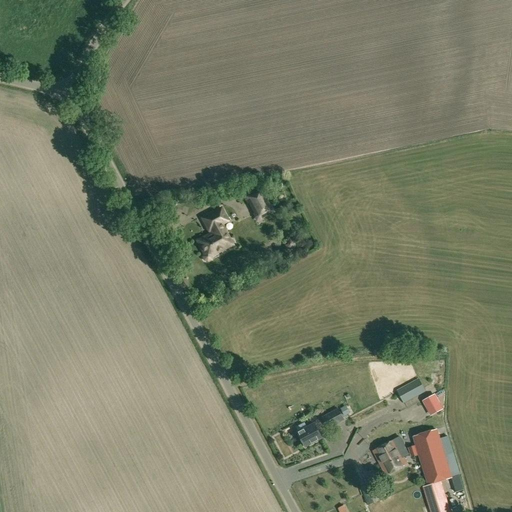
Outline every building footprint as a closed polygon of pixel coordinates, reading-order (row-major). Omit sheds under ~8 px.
[(244,197),(248,203),(249,202),(255,214),(254,214),(257,220),(273,212),(260,188),(244,197)] [(211,195),(203,199),(206,204),(213,201),(211,195)] [(221,210),(203,219),(209,230),(211,229),(213,234),(210,236),(209,236),(201,240),(205,247),(202,248),(205,253),(204,254),(203,257),(204,260),(208,261),(211,259),(212,256),(211,255),(222,249),(220,246),(229,241),(220,224),(226,221),(221,210)] [(404,403),(426,392),(419,379),(398,390),(404,403)] [(426,406),(437,401),(434,395),(423,401),(426,406)] [(329,429),(345,420),(339,408),(323,417),(329,429)] [(399,429),(420,419),(415,410),(394,421),(399,429)] [(355,432),(372,421),(365,411),(349,422),(355,432)] [(377,419),(381,425),(388,419),(385,414),(377,419)] [(306,447),(323,438),(315,424),(298,433),(306,447)] [(437,429),(413,437),(416,445),(419,455),(428,485),(440,481),(452,477),(437,429)] [(380,463),(402,452),(395,439),(373,451),(380,463)] [(402,452),(380,463),(386,475),(408,464),(402,452)] [(375,482),(362,487),(369,506),(382,501),(375,482)] [(423,487),(428,506),(434,504),(429,485),(423,487)]
